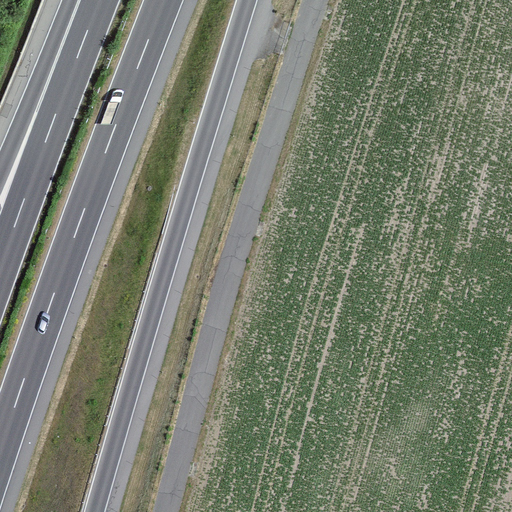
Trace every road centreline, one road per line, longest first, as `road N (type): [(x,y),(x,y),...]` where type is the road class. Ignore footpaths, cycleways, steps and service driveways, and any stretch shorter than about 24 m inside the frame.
road 1 (motorway): [(95,511),(247,0)]
road 2 (tertiary): [(166,511),(316,0)]
road 3 (motorway): [(0,452),(164,0)]
road 4 (motorway): [(99,0),(0,267)]
road 5 (motorway): [(88,0),(0,185)]
